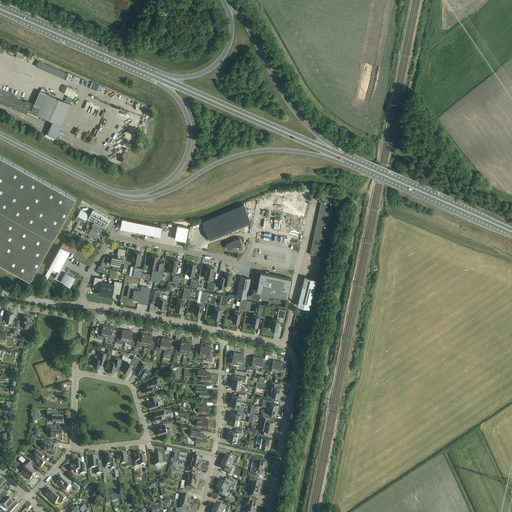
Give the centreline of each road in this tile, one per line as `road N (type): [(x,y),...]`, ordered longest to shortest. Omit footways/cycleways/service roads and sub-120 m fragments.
road 1 (trunk): [(117,193),(151,197),(257,151),(360,164)]
road 2 (residential): [(81,305),(83,284),(114,238),(248,263),(253,237)]
road 3 (trunk): [(360,164),(142,70)]
road 4 (residential): [(268,511),(294,360),(282,344),(224,331)]
road 5 (trunk): [(360,164),(301,119),(224,0)]
road 6 (residential): [(73,450),(148,440),(130,384),(76,372)]
road 7 (trunk): [(142,70),(183,107),(187,151),(165,182),(117,193)]
road 8 (residential): [(200,511),(219,422),(223,341)]
road 9 (trunk): [(511,232),(360,164)]
road 10 (trunk): [(142,70),(0,8)]
road 11 (trunk): [(223,0),(231,36),(213,66),(176,77),(142,70)]
road 12 (trunk): [(117,193),(0,135)]
road 13 (residential): [(100,315),(223,341)]
road 14 (residential): [(224,331),(101,306)]
